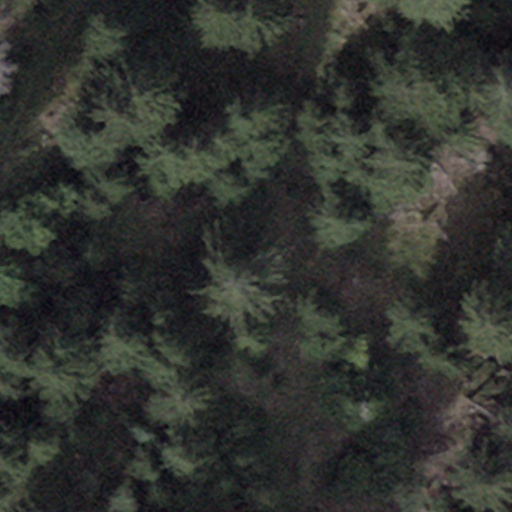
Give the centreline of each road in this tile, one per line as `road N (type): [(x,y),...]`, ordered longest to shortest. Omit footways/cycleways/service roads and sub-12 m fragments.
road 1 (track): [(276,511),(301,327),(280,294),(263,194),(271,139),(327,0)]
road 2 (track): [(88,0),(0,143)]
